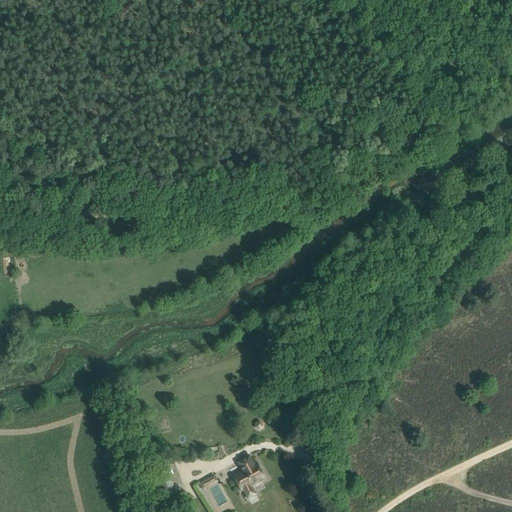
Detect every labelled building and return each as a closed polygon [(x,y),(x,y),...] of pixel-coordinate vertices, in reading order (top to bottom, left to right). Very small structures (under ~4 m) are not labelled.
[(259,430),(263,427),(263,423),(259,420),(255,423),(255,427),(259,430)] [(154,439),(155,446),(164,445),(163,438),(154,439)] [(243,490),(248,498),(256,494),(252,486),(266,478),(257,462),(255,464),(250,454),(236,462),(240,470),(233,474),(242,491),(243,490)] [(174,473),(170,463),(165,465),(164,462),(156,465),(161,478),(174,473)] [(178,484),(155,492),(159,502),(181,494),(178,484)]
